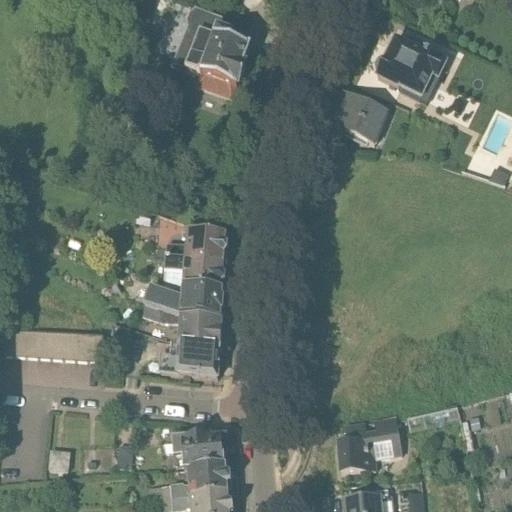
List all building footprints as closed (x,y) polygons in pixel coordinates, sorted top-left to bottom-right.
[(244,69),(250,52),(229,45),(232,37),(220,33),(223,24),(195,14),(195,15),(190,18),(188,25),(189,31),(188,30),(183,42),(197,48),(187,73),(201,78),(201,79),(203,80),(199,90),(231,102),(235,92),(237,93),(245,70),(244,69)] [(378,79),(377,81),(398,91),(397,92),(400,93),(399,95),(427,108),(447,64),(427,56),(429,52),(405,42),(402,48),(395,44),(385,64),(384,64),(382,65),(381,65),(380,66),(378,67),(377,69),(377,70),(376,72),(376,73),(376,75),(377,76),(377,78),(378,79)] [(311,74),(305,89),(312,91),(312,95),(321,99),(331,79),(320,74),(318,77),(311,74)] [(345,100),(335,124),(347,130),(344,137),(375,149),(388,118),(345,100)] [(11,194),(25,198),(30,182),(15,178),(11,194)] [(13,237),(21,239),(24,230),(15,228),(13,237)] [(167,247),(167,251),(166,261),(167,261),(226,268),(228,241),(182,236),(182,242),(188,242),(187,253),(183,253),(181,249),(167,247)] [(26,241),(10,238),(8,252),(23,255),(26,241)] [(156,261),(166,261),(167,251),(157,250),(156,261)] [(226,268),(167,261),(164,287),(184,292),(224,295),(226,268)] [(224,295),(184,292),(183,304),(150,292),(145,307),(182,320),(222,324),(224,295)] [(181,348),(178,348),(180,349),(220,352),(222,324),(182,320),(145,307),(144,310),(145,310),(141,321),(161,327),(182,329),(181,348)] [(0,383),(12,384),(16,334),(1,333),(0,351),(0,383)] [(24,385),(28,335),(16,334),(12,384),(24,385)] [(40,336),(28,335),(24,385),(36,386),(40,336)] [(52,337),(40,336),(36,386),(49,388),(52,337)] [(65,337),(52,337),(49,388),(61,389),(65,337)] [(78,338),(65,337),(61,389),(74,390),(78,338)] [(86,391),(91,340),(78,338),(74,390),(86,391)] [(91,340),(86,391),(99,392),(103,341),(91,340)] [(171,347),(169,361),(161,360),(160,377),(217,383),(218,368),(222,368),(223,357),(220,356),(220,352),(180,349),(178,348),(171,347)] [(365,428),(350,430),(352,439),(349,442),(349,446),(338,447),(340,478),(377,476),(376,465),(402,461),(396,421),(374,426),(375,437),(366,438),(365,428)] [(477,421),(468,423),(471,434),(480,432),(477,421)] [(227,455),(226,441),(210,442),(210,440),(173,443),(174,460),(175,475),(188,474),(224,470),(223,455),(227,455)] [(117,472),(131,474),(133,452),(119,450),(117,472)] [(69,458),(55,456),(51,455),(49,474),(67,476),(69,458)] [(224,470),(188,474),(189,489),(186,490),(183,488),(170,489),(170,490),(162,491),(163,503),(230,498),(228,471),(224,471),(224,470)] [(365,491),(366,503),(343,505),(343,511),(391,511),(391,501),(390,501),(389,489),(365,491)] [(411,511),(423,511),(421,497),(410,498),(411,511)] [(231,511),(230,498),(163,503),(163,511),(231,511)]
